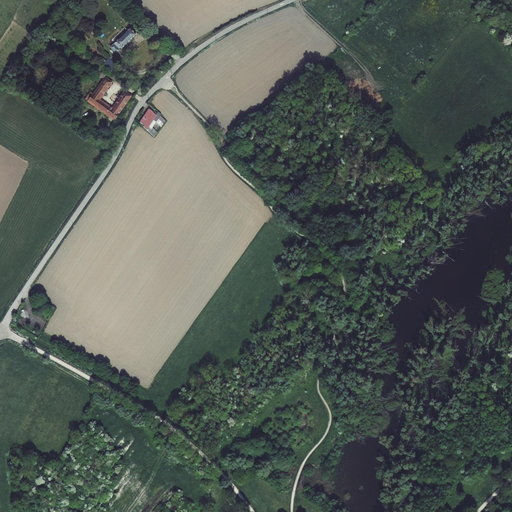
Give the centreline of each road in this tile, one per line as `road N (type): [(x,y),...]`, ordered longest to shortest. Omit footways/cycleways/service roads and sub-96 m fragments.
road 1 (residential): [(2,328),(140,103),(163,79)]
road 2 (track): [(163,79),(303,224),(317,226)]
road 3 (residential): [(291,0),(218,35),(163,79)]
